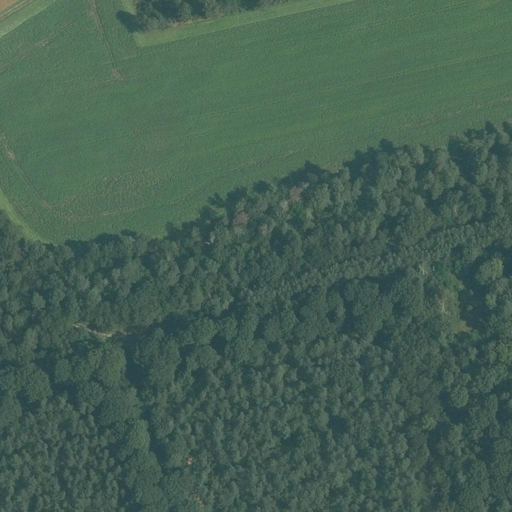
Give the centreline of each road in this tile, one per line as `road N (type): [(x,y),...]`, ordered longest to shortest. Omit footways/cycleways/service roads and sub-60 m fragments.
road 1 (track): [(438,511),(415,383),(381,342),(335,336),(139,384)]
road 2 (track): [(139,384),(130,350),(118,341),(0,287)]
road 3 (track): [(171,511),(139,384)]
